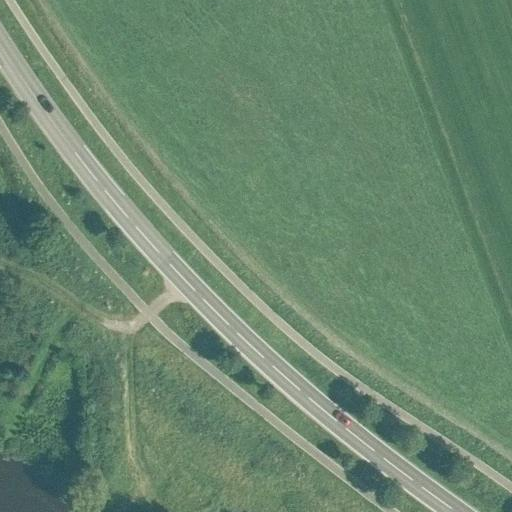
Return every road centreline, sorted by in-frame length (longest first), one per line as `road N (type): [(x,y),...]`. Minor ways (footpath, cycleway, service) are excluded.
road 1 (secondary): [(445,511),(288,389),(180,283),(115,212),(0,54)]
road 2 (track): [(180,283),(147,317),(118,325),(0,268)]
